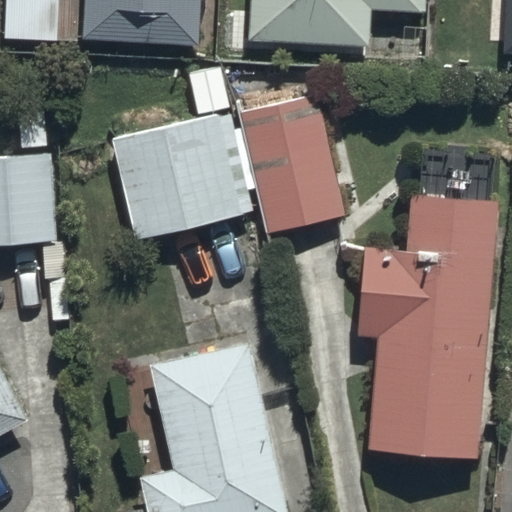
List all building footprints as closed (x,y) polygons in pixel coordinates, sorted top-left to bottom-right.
[(75,0),(2,0),(1,31),(73,36),(75,0)] [(205,0),(97,0),(96,37),(204,43),(205,0)] [(249,0),(248,36),(369,40),(370,0),(376,0),(424,2),(423,0),(249,0)] [(112,130),(135,229),(251,202),(219,61),(189,68),(199,110),(112,130)] [(321,85),(237,102),(262,228),(346,211),(321,85)] [(0,236),(57,231),(44,101),(15,104),(20,146),(0,147),(0,236)] [(484,460),(507,203),(401,193),(379,451),(484,460)] [(295,511),(262,334),(125,376),(154,511),(295,511)] [(0,440),(35,420),(0,358),(0,440)]
